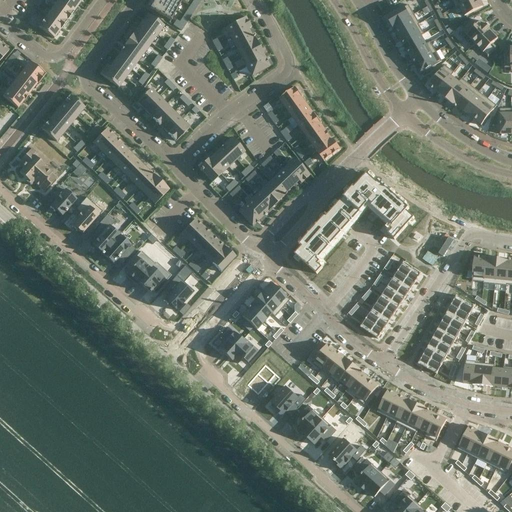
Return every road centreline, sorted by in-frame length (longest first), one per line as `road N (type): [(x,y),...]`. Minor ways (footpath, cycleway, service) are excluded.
road 1 (residential): [(255,0),(288,58),(286,72),(173,166)]
road 2 (residential): [(358,511),(208,376)]
road 3 (residential): [(145,320),(0,189)]
road 4 (residential): [(383,361),(471,236),(511,241)]
road 5 (tertiary): [(333,511),(197,389)]
road 6 (tertiary): [(134,333),(0,212)]
road 7 (residential): [(383,361),(268,257)]
road 8 (residential): [(182,373),(182,352),(268,257)]
road 9 (residential): [(258,248),(183,333),(151,348)]
road 10 (residential): [(511,410),(443,396),(383,361)]
road 11 (residential): [(330,0),(400,115)]
road 12 (residential): [(173,166),(83,77)]
road 13 (residential): [(400,115),(476,162),(511,171)]
